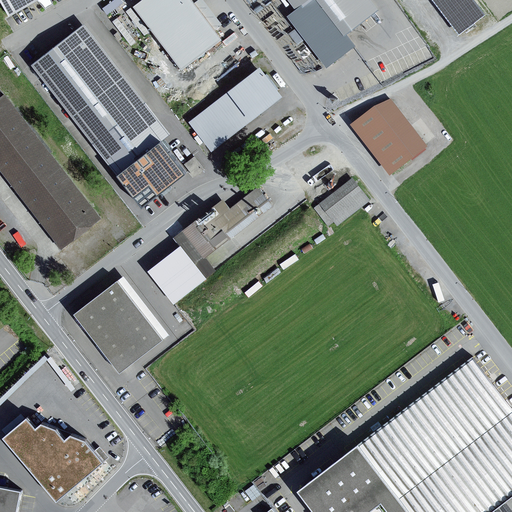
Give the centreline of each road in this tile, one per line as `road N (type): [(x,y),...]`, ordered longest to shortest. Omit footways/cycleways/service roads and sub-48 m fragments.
road 1 (unclassified): [(44,320),(170,214),(262,170),(331,126),(327,121)]
road 2 (unclassified): [(327,121),(511,361)]
road 3 (secondary): [(194,511),(44,320)]
road 4 (track): [(327,121),(449,61),(511,18)]
road 5 (unclassified): [(327,121),(233,0)]
